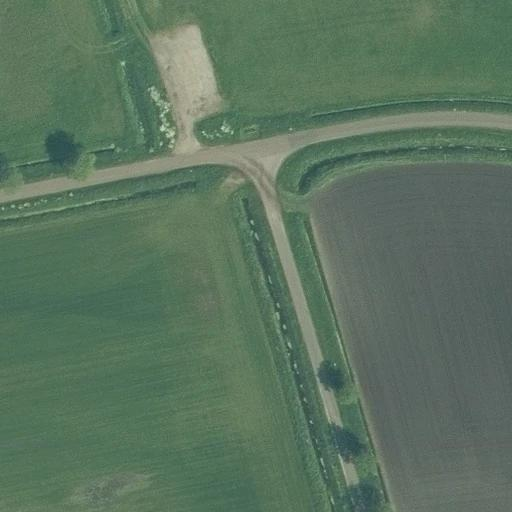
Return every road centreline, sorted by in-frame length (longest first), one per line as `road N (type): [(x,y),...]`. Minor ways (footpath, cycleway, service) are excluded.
road 1 (unclassified): [(354,511),(253,148)]
road 2 (unclassified): [(511,123),(444,117),(350,126),(253,148)]
road 3 (unclassified): [(0,195),(253,148)]
road 4 (track): [(168,162),(126,0)]
